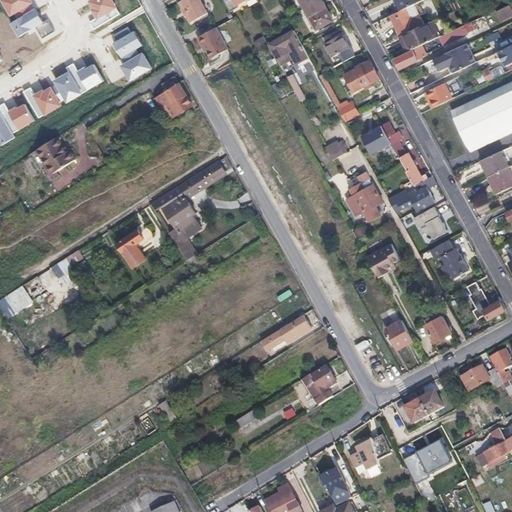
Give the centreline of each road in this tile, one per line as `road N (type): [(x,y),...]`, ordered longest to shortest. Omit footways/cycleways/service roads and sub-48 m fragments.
road 1 (residential): [(149,0),(376,398)]
road 2 (residential): [(348,0),(511,297)]
road 3 (residential): [(376,398),(340,430),(217,507)]
road 4 (residential): [(376,398),(511,327)]
